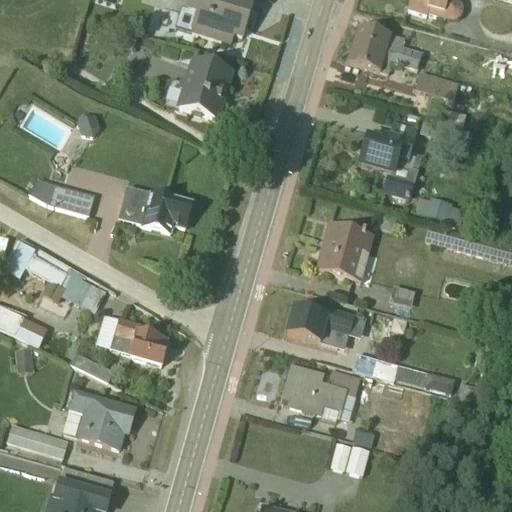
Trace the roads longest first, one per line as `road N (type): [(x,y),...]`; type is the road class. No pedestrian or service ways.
road 1 (secondary): [(222,348),(323,0)]
road 2 (unclassified): [(222,348),(0,218)]
road 3 (secondary): [(177,511),(222,348)]
